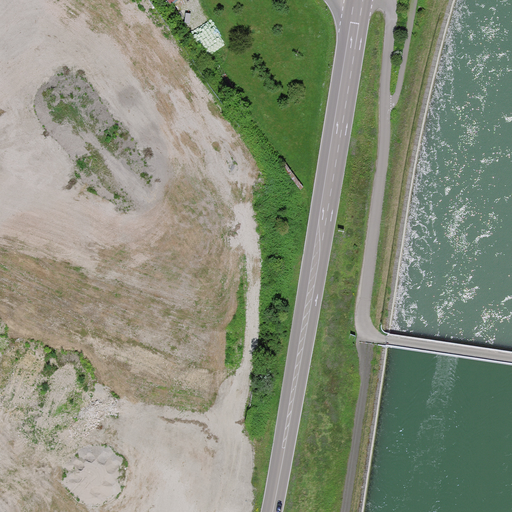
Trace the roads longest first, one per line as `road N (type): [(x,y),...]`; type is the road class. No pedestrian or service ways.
road 1 (primary): [(355,0),(270,511)]
road 2 (unclassified): [(388,0),(384,145),(362,322),(377,337),(511,357)]
road 3 (track): [(436,0),(378,313),(367,331)]
